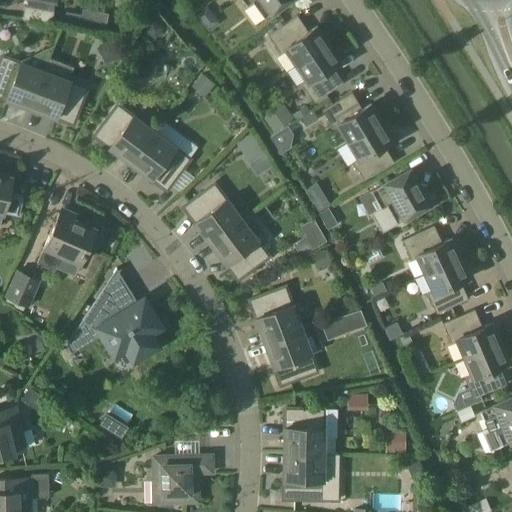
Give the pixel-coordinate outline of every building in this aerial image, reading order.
[(21,18),(50,23),(54,2),(54,0),(26,0),(26,6),(24,6),(21,18)] [(251,3),(263,19),(282,5),(284,7),(293,0),(241,0),(246,7),(251,3)] [(285,49),(295,65),(328,43),(321,32),(318,33),(314,27),(307,31),(296,15),(267,35),(279,53),(285,49)] [(301,84),(313,102),(342,82),(331,66),(338,61),(333,55),(335,53),(328,43),(295,65),(306,81),(301,84)] [(0,96),(30,108),(43,71),(1,55),(0,57),(0,96)] [(30,108),(72,124),(86,87),(43,71),(30,108)] [(338,125),(347,141),(381,121),(374,110),(372,111),(368,104),(361,109),(351,92),(321,110),(332,129),(338,125)] [(129,162),(153,131),(116,104),(93,135),(129,162)] [(286,104),(263,113),(269,129),(292,120),(286,104)] [(300,117),(306,126),(317,119),(312,110),(300,117)] [(352,161),(363,180),(393,162),(383,145),(390,141),(386,134),(388,132),(381,121),(347,141),(357,158),(352,161)] [(129,162),(166,190),(189,158),(153,131),(129,162)] [(250,162),(264,154),(250,132),(237,141),(250,162)] [(370,213),(381,231),(416,211),(418,214),(432,206),(424,192),(422,193),(408,169),(370,190),(380,207),(370,213)] [(0,212),(19,217),(24,196),(7,192),(11,177),(9,176),(9,177),(0,175),(0,212)] [(318,182),(308,187),(318,207),(327,203),(318,182)] [(209,243),(241,219),(213,183),(182,206),(209,243)] [(36,262),(54,270),(61,254),(79,262),(94,229),(71,220),(74,213),(60,207),(36,262)] [(247,228),(241,219),(209,243),(237,279),(268,255),(260,245),(267,239),(254,223),(247,228)] [(416,256),(424,274),(460,257),(455,245),(452,246),(449,238),(441,242),(433,224),(401,239),(410,259),(416,256)] [(427,294),(436,313),(467,298),(459,281),(467,277),(463,270),(466,269),(460,257),(424,274),(432,291),(427,294)] [(5,296),(27,306),(38,280),(16,270),(5,296)] [(159,326),(147,307),(142,299),(132,305),(120,312),(103,285),(81,320),(90,335),(99,330),(108,345),(114,354),(125,347),(133,359),(142,352),(143,353),(146,351),(145,351),(155,344),(148,333),(159,326)] [(264,342),(300,328),(285,286),(248,299),(264,342)] [(323,343),(367,329),(361,308),(316,323),(323,343)] [(456,340),(464,358),(500,342),(495,330),(492,331),(489,323),(481,327),(474,309),(442,323),(450,343),(456,340)] [(300,328),(264,342),(279,384),(316,371),(310,355),(322,350),(311,324),(300,328)] [(465,378),(474,398),(506,384),(498,366),(506,362),(503,355),(505,354),(500,342),(464,358),(471,375),(465,378)] [(452,404),(466,409),(471,394),(458,389),(452,404)] [(476,434),(484,453),(511,440),(511,395),(479,410),(487,429),(476,434)] [(0,410),(0,454),(25,449),(14,407),(0,410)] [(322,454),(322,455),(335,455),(335,439),(337,438),(337,411),(335,409),(323,409),(323,408),(284,408),(283,453),(322,454)] [(127,425),(106,412),(99,423),(120,437),(127,425)] [(282,498),(321,499),(322,455),(322,454),(283,453),(282,498)] [(160,481),(161,502),(197,501),(196,472),(211,472),(210,455),(152,456),(153,481),(160,481)] [(511,481),(511,458),(494,466),(503,486),(511,481)] [(98,463),(98,484),(115,484),(115,463),(98,463)] [(37,497),(47,486),(48,486),(48,473),(28,474),(28,477),(0,478),(0,511),(29,511),(29,498),(37,498),(37,497)] [(486,499),(467,507),(469,511),(490,511),(491,511),(486,499)]
